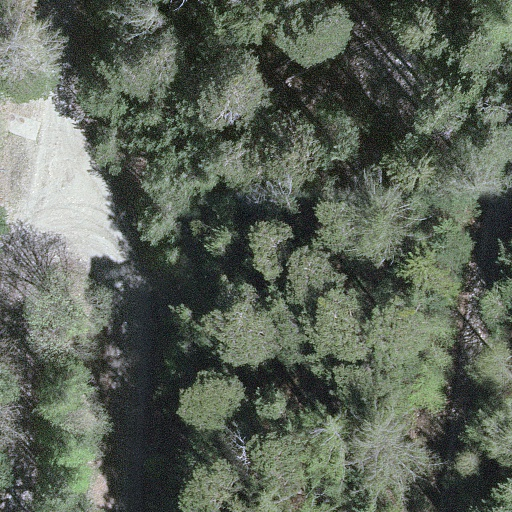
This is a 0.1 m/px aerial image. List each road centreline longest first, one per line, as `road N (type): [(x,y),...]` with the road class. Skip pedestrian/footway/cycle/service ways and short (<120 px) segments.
road 1 (track): [(136,511),(136,303),(44,191),(2,239),(16,511)]
road 2 (track): [(511,189),(460,511)]
road 3 (track): [(65,0),(44,191)]
